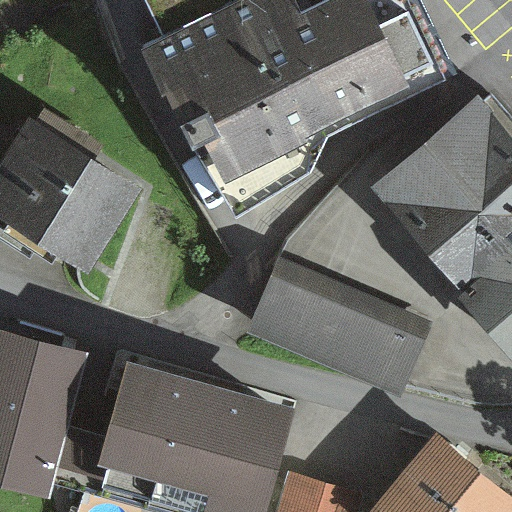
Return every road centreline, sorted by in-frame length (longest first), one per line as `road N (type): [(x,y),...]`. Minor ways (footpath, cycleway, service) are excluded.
road 1 (residential): [(182,347),(311,188),(406,110),(511,47)]
road 2 (residential): [(511,428),(423,418),(182,347)]
road 3 (residential): [(182,347),(0,290)]
